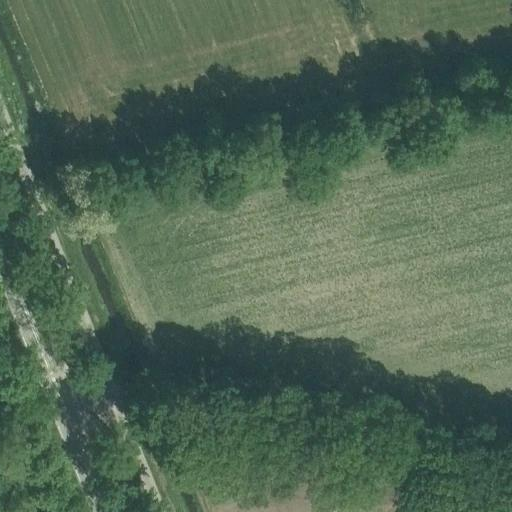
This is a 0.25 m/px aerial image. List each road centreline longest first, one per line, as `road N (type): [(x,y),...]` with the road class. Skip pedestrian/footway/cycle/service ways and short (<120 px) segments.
road 1 (unclassified): [(511,478),(119,410)]
road 2 (unclassified): [(119,410),(0,109)]
road 3 (primary): [(63,400),(0,243)]
road 4 (primary): [(107,511),(63,400)]
